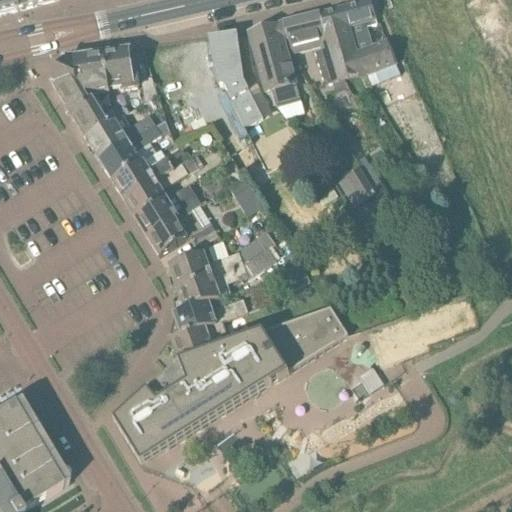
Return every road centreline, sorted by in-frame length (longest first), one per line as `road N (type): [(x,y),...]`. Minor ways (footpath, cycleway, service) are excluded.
road 1 (residential): [(127,511),(0,302)]
road 2 (tertiary): [(0,48),(205,2)]
